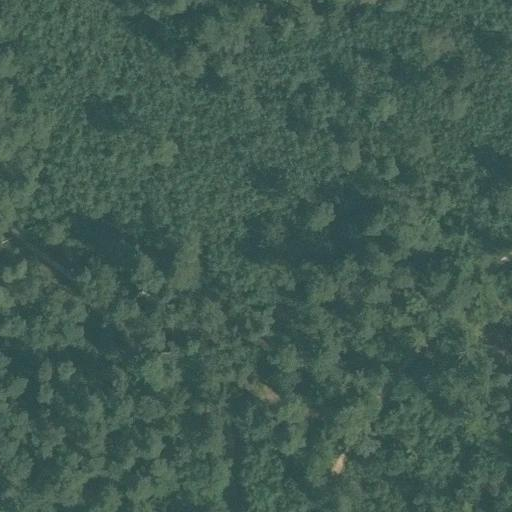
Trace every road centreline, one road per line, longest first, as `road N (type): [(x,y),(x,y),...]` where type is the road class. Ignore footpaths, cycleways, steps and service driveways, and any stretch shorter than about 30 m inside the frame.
road 1 (track): [(233,511),(223,428),(0,237)]
road 2 (track): [(511,261),(454,301),(383,371),(305,511)]
